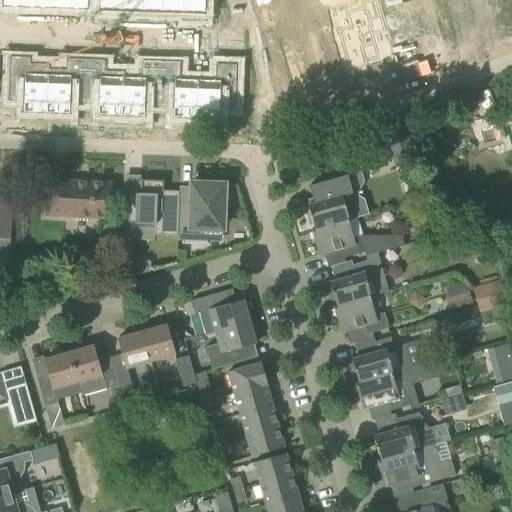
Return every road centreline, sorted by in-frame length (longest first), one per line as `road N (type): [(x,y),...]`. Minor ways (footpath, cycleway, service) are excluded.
road 1 (residential): [(278,250),(250,156),(0,150)]
road 2 (residential): [(0,329),(278,250)]
road 3 (residential): [(352,511),(278,250)]
road 4 (residential): [(365,117),(511,59)]
